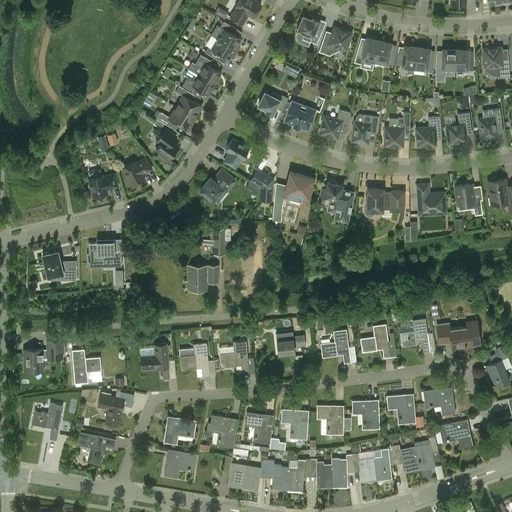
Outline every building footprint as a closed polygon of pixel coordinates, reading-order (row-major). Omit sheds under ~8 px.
[(260,5),(252,0),(238,0),(235,6),(236,7),(230,17),(242,24),(245,19),(244,18),(247,13),(253,17),(260,5)] [(215,12),(225,18),(228,12),(218,6),(215,12)] [(298,21),(296,28),(298,28),(297,30),(303,32),(301,39),(310,42),(310,41),(316,44),(321,31),(315,28),(319,21),(312,18),(311,20),(303,16),(300,22),(298,21)] [(223,29),(217,38),(236,50),(239,45),(238,42),(240,38),(234,34),(237,29),(223,21),(219,27),(223,29)] [(351,32),(334,27),(329,42),(322,40),(318,51),(330,55),(332,48),(335,46),(345,49),(346,47),(349,46),(350,42),(349,39),(351,32)] [(374,60),(378,40),(372,39),(371,40),(360,37),(354,62),(361,64),(362,57),(374,60)] [(236,50),(217,38),(211,48),(208,46),(204,52),(219,60),(222,55),(228,59),(231,55),(234,55),(236,50)] [(385,42),(378,40),(374,60),(392,64),(396,45),(385,43),(385,42)] [(395,65),(404,66),(405,69),(413,67),(414,67),(416,47),(409,46),(409,47),(398,46),(395,65)] [(414,67),(425,68),(425,71),(432,72),(434,50),(423,49),(423,48),(416,47),(414,67)] [(497,78),(509,77),(508,63),(502,63),(500,47),(482,48),(484,66),(496,65),(497,78)] [(435,69),(454,70),(454,50),(447,49),(447,51),(437,50),(435,69)] [(454,50),(454,70),(473,70),(473,51),(461,51),(461,50),(454,50)] [(202,68),(198,74),(214,83),(221,72),(208,64),(210,60),(200,54),(195,64),(202,68)] [(280,69),(296,76),(299,68),(284,61),(280,69)] [(214,83),(198,74),(195,80),(188,76),(182,85),(192,91),(195,87),(208,94),(214,83)] [(182,95),(175,107),(194,118),(201,106),(187,97),(190,92),(179,85),(175,91),(182,95)] [(151,104),(155,93),(148,91),(145,102),(151,104)] [(281,110),(286,101),(287,98),(281,94),(280,96),(272,92),(271,95),(264,92),(258,105),(266,109),(265,111),(271,114),(275,107),(281,110)] [(287,113),(284,120),(294,124),(293,127),(299,129),(300,126),(309,130),(316,110),(291,101),(291,103),(286,101),(281,110),(280,111),(287,113)] [(171,120),(176,123),(187,130),(194,118),(175,107),(169,117),(160,112),(157,118),(168,125),(171,120)] [(489,117),(478,119),(481,138),(497,136),(495,124),(501,123),(499,108),(488,109),(489,117)] [(324,116),(319,133),(337,138),(341,122),(347,124),(351,112),(339,109),(336,119),(324,116)] [(456,124),(446,125),(448,143),(466,140),(464,124),(470,124),(469,111),(457,113),(458,121),(456,124)] [(397,127),(385,127),(384,145),(402,146),(403,129),(409,130),(410,112),(403,112),(403,117),(398,117),(397,127)] [(356,113),(352,141),(367,143),(369,131),(376,132),(378,116),(356,113)] [(428,127),(416,128),(417,146),(435,144),(434,128),(440,128),(439,116),(427,117),(428,127)] [(178,146),(176,144),(172,141),(176,136),(165,128),(156,140),(160,143),(155,150),(161,154),(159,155),(160,158),(163,161),(166,160),(167,158),(168,159),(178,146)] [(115,132),(108,134),(111,143),(118,141),(115,132)] [(101,151),(109,149),(105,134),(97,136),(101,151)] [(248,148),(232,138),(225,150),(230,152),(228,156),(227,155),(224,161),(235,168),(240,158),(241,159),(248,148)] [(132,186),(144,179),(141,173),(144,171),(144,172),(151,169),(146,157),(136,162),(135,161),(122,167),(132,186)] [(90,191),(92,191),(93,197),(107,193),(105,189),(117,186),(114,174),(102,177),(102,174),(101,175),(100,170),(99,169),(89,171),(88,173),(89,177),(88,178),(90,184),(89,184),(88,185),(89,191),(90,191)] [(199,189),(213,200),(223,188),(226,191),(235,180),(221,169),(213,179),(210,177),(199,189)] [(259,186),(257,200),(270,201),(272,179),(258,169),(251,180),(259,186)] [(290,172),(286,184),(275,182),(272,220),(281,220),(282,204),(283,198),(301,202),(302,197),(308,198),(313,178),(304,175),(304,174),(299,173),(299,174),(290,172)] [(505,178),(487,181),(490,197),(495,197),(496,204),(508,202),(509,210),(511,209),(511,195),(508,197),(505,178)] [(347,222),(353,192),(341,190),(342,185),(327,182),(325,188),(321,187),(319,200),(329,202),(327,210),(336,212),(334,219),(347,222)] [(472,183),(454,186),(457,205),(473,203),(474,215),(482,214),(480,198),(474,199),(472,183)] [(444,192),(428,193),(427,184),(417,184),(419,214),(445,213),(444,192)] [(365,195),(364,209),(364,212),(366,215),(369,216),(372,215),(374,213),(375,210),(382,210),(402,210),(403,191),(391,191),(390,192),(382,192),(382,189),(367,188),(367,195),(365,195)] [(299,224),(297,233),(305,235),(306,229),(305,229),(306,226),(299,224)] [(224,254),(225,240),(225,228),(210,228),(210,240),(202,239),(202,244),(210,244),(209,254),(224,254)] [(87,267),(88,267),(88,264),(100,264),(100,262),(113,261),(114,266),(115,266),(121,265),(121,253),(114,254),(114,240),(97,241),(97,239),(96,239),(96,242),(88,243),(88,253),(86,253),(87,257),(86,257),(87,267)] [(42,254),(48,276),(62,272),(64,279),(75,279),(75,264),(66,264),(61,265),(57,250),(42,254)] [(259,287),(259,254),(242,254),(242,270),(238,270),(238,281),(242,281),(242,287),(259,287)] [(218,265),(213,265),(187,265),(187,289),(207,290),(207,282),(218,282),(218,265)] [(422,352),(429,351),(426,335),(427,335),(425,318),(412,320),(413,330),(399,332),(400,346),(421,344),(422,352)] [(439,344),(450,342),(451,347),(479,344),(477,324),(449,328),(448,322),(437,324),(439,344)] [(383,357),(389,356),(387,341),(387,340),(385,324),(372,326),(373,336),(359,338),(361,352),(382,349),(383,357)] [(343,362),(350,362),(347,346),(348,346),(345,329),(332,331),(334,341),(319,343),(321,356),(342,354),(343,362)] [(293,351),(293,346),(305,345),(304,334),(289,336),(290,339),(277,340),(278,353),(293,351)] [(62,357),(61,339),(47,340),(47,348),(41,349),(41,348),(24,349),(25,371),(43,370),(42,359),(62,357)] [(248,372),(247,362),(247,357),(247,355),(246,339),(232,341),(233,351),(219,353),(220,366),(241,364),(242,373),(248,372)] [(169,378),(176,377),(174,359),(168,360),(167,342),(153,343),(154,354),(140,355),(141,369),(162,368),(163,378),(169,378)] [(203,376),(209,375),(207,360),(208,359),(206,342),(193,343),(194,354),(179,355),(181,369),(202,367),(203,376)] [(71,350),(72,359),(73,365),(73,366),(75,383),(87,382),(86,371),(101,370),(100,356),(79,358),(78,349),(71,350)] [(488,356),(491,363),(485,365),(494,386),(509,381),(500,360),(507,357),(504,350),(488,356)] [(442,414),(455,412),(453,394),(441,395),(440,388),(423,391),(425,408),(440,406),(442,414)] [(120,391),(119,397),(100,393),(97,406),(107,408),(104,422),(118,425),(123,404),(131,406),(133,394),(120,391)] [(397,423),(416,422),(415,404),(406,404),(405,394),(386,395),(387,409),(396,408),(397,423)] [(361,429),(379,428),(378,410),(370,410),(370,400),(351,400),(351,414),(360,414),(361,429)] [(31,423),(51,427),(49,438),(56,440),(58,429),(59,422),(60,422),(63,405),(50,402),(48,412),(34,409),(31,423)] [(342,434),(343,416),(335,416),(336,405),(317,404),(316,418),(325,418),(324,433),(342,434)] [(306,439),(307,421),(300,420),(300,414),(301,409),(281,408),(280,422),(289,422),(288,437),(306,439)] [(269,444),(271,425),(264,425),(265,414),(247,412),(245,425),(254,426),(252,441),(269,444)] [(211,414),(210,422),(208,422),(206,430),(218,432),(216,444),(233,447),(236,429),(228,428),(230,417),(211,414)] [(177,424),(176,424),(166,423),(163,441),(177,443),(178,435),(193,437),(196,419),(178,417),(177,424)] [(459,448),(473,445),(468,426),(458,428),(457,421),(438,425),(442,442),(458,439),(459,448)] [(101,464),(105,443),(114,445),(115,439),(80,431),(77,444),(90,447),(87,461),(101,464)] [(415,445),(420,469),(435,466),(432,452),(438,451),(435,436),(428,437),(429,439),(414,442),(415,445)] [(270,447),(284,449),(285,442),(278,441),(278,438),(271,437),(270,447)] [(399,443),(392,444),(395,457),(402,456),(406,472),(420,469),(415,445),(400,449),(399,443)] [(372,456),(376,480),(392,478),(389,459),(395,457),(392,444),(387,445),(388,447),(381,449),(381,455),(372,456)] [(177,458),(176,457),(167,456),(163,474),(177,477),(178,468),(193,471),(196,453),(179,450),(177,458)] [(331,463),(331,486),(346,486),(346,467),(353,466),(351,453),(346,454),(346,458),(339,458),(339,463),(331,463)] [(357,453),(351,453),(353,466),(359,465),(361,483),(376,480),(372,456),(358,459),(357,453)] [(223,470),(229,471),(226,485),(242,488),(246,464),(231,462),(232,456),(225,455),(223,470)] [(260,471),(266,471),(267,459),(262,458),(260,467),(246,464),(242,488),(256,490),(260,471)] [(303,471),(310,471),(309,458),(305,458),(305,459),(297,458),(297,466),(288,466),(287,489),(302,490),(303,471)] [(316,458),(309,458),(310,471),(316,471),(316,487),(331,486),(331,463),(323,463),(323,460),(316,460),(316,458)] [(274,459),(267,459),(266,471),(272,472),(271,488),(287,489),(288,466),(273,465),(274,459)]
